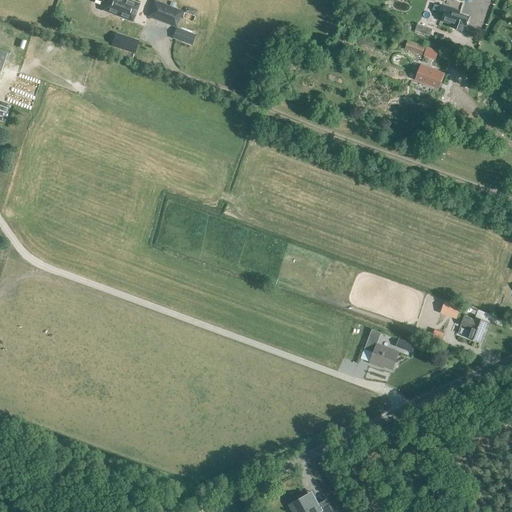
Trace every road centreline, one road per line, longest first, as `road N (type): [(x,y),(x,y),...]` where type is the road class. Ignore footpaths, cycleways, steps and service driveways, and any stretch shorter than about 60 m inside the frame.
road 1 (track): [(511,196),(166,62)]
road 2 (unclassified): [(214,501),(511,362)]
road 3 (track): [(213,0),(201,42),(156,63),(0,13)]
